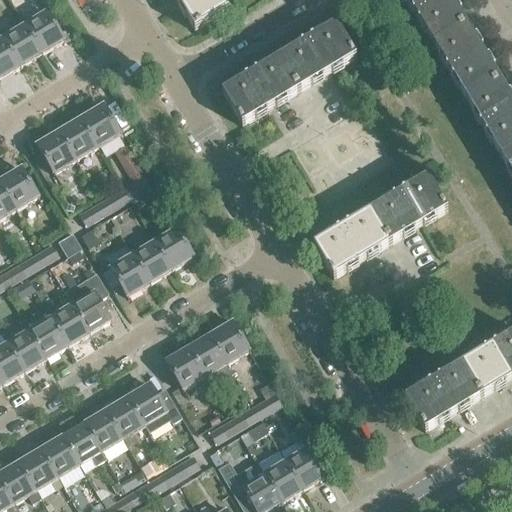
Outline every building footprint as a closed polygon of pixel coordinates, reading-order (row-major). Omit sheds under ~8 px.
[(174,0),(194,34),(228,14),(219,0),(217,0),(216,0),(174,0)] [(467,27),(452,3),(450,0),(405,0),(408,5),(410,3),(415,12),(413,13),(433,47),(467,27)] [(64,44),(46,15),(24,28),(42,57),(64,44)] [(467,103),(500,84),(467,27),(433,47),(467,103)] [(24,28),(2,41),(20,70),(42,57),(24,28)] [(299,95),(324,80),(356,61),(336,28),(322,36),(323,38),(314,43),(313,41),(279,62),(299,95)] [(0,42),(0,81),(20,70),(2,41),(0,42)] [(299,95),(279,62),(245,82),(246,84),(238,89),(237,87),(222,96),(242,129),(299,95)] [(500,160),(511,152),(511,103),(500,84),(467,103),(500,160)] [(120,138),(102,109),(80,122),(98,151),(120,138)] [(98,151),(80,122),(58,135),(76,164),(98,151)] [(76,164),(58,135),(37,148),(54,177),(76,164)] [(123,150),(115,155),(134,182),(141,177),(123,150)] [(511,179),(511,152),(500,160),(511,179)] [(21,171),(0,183),(0,185),(17,213),(38,200),(21,171)] [(141,197),(151,191),(145,180),(134,186),(141,197)] [(413,189),(414,191),(406,196),(404,194),(371,214),(391,248),(447,214),(428,181),(413,189)] [(0,223),(17,213),(0,185),(0,223)] [(130,203),(141,197),(134,186),(124,192),(130,203)] [(119,210),(130,204),(130,203),(124,192),(113,199),(119,210)] [(108,216),(119,210),(113,199),(102,205),(108,216)] [(97,223),(108,216),(102,205),(91,212),(97,223)] [(86,230),(97,223),(91,212),(79,219),(86,230)] [(326,270),(333,282),(391,248),(371,214),(337,235),(338,237),(329,242),(328,240),(314,249),(326,270)] [(194,262),(176,233),(154,245),(172,275),(194,262)] [(59,245),(68,260),(82,252),(73,237),(59,245)] [(172,275),(154,245),(133,259),(150,288),(172,275)] [(48,266),(59,260),(52,249),(42,255),(48,266)] [(37,273),(48,266),(42,255),(31,262),(37,273)] [(150,288),(133,259),(111,271),(128,301),(150,288)] [(26,279),(37,273),(31,262),(20,268),(26,279)] [(16,286),(26,279),(20,268),(9,275),(16,286)] [(0,284),(5,292),(16,286),(9,275),(0,280),(0,284)] [(76,289),(66,296),(73,308),(90,337),(112,324),(100,303),(108,298),(96,278),(87,283),(76,289)] [(68,350),(90,337),(73,308),(51,321),(68,350)] [(46,363),(68,350),(51,321),(29,334),(46,363)] [(210,339),(228,368),(249,355),(232,326),(210,339)] [(29,334),(7,347),(25,376),(46,363),(29,334)] [(482,401),(506,386),(511,382),(511,337),(504,342),(505,344),(497,349),(496,347),(462,367),(482,401)] [(233,378),(227,368),(228,368),(210,339),(188,352),(206,381),(217,374),(223,384),(233,378)] [(0,384),(3,389),(25,376),(7,347),(0,351),(0,384)] [(166,365),(184,394),(206,381),(188,352),(166,365)] [(452,419),(482,401),(462,367),(428,388),(429,390),(420,395),(419,393),(405,401),(425,435),(452,419)] [(128,401),(145,430),(149,437),(169,425),(170,429),(182,422),(165,393),(156,398),(150,388),(128,401)] [(271,416),(282,409),(275,398),(264,404),(271,416)] [(128,401),(106,414),(124,443),(136,435),(140,442),(149,437),(145,430),(128,401)] [(260,422),(271,416),(264,404),(254,411),(260,422)] [(249,429),(260,422),(254,411),(242,417),(249,429)] [(85,427),(102,456),(124,443),(106,414),(85,427)] [(238,435),(249,429),(242,417),(231,424),(238,435)] [(227,442),(238,435),(231,424),(220,431),(227,442)] [(102,456),(85,427),(63,440),(80,469),(91,462),(96,469),(106,463),(102,456)] [(247,436),(253,445),(268,437),(262,427),(247,436)] [(216,448),(227,442),(220,431),(209,437),(216,448)] [(63,440),(41,453),(58,482),(80,469),(63,440)] [(325,481),(307,452),(285,465),(303,494),(325,481)] [(36,495),(58,482),(41,453),(19,466),(36,495)] [(189,478),(200,471),(193,460),(182,467),(189,478)] [(303,494),(285,465),(263,478),(281,508),(303,494)] [(36,495),(19,466),(0,477),(0,484),(14,508),(15,508),(28,500),(32,508),(41,503),(36,495)] [(178,485),(189,478),(182,467),(172,474),(178,485)] [(226,485),(241,511),(273,511),(281,508),(263,478),(256,467),(236,479),(229,467),(225,470),(219,473),(226,485)] [(147,482),(155,477),(151,470),(145,474),(144,477),(147,482)] [(167,492),(178,485),(172,474),(161,481),(167,492)] [(156,498),(167,492),(161,481),(150,487),(156,498)] [(17,511),(15,508),(14,508),(0,484),(0,511),(17,511)] [(116,496),(120,494),(122,492),(118,485),(112,489),(116,496)] [(146,505),(156,498),(150,487),(139,494),(146,505)] [(135,511),(146,505),(139,494),(128,501),(135,511)] [(120,511),(134,511),(135,511),(128,501),(117,508),(120,511)]
